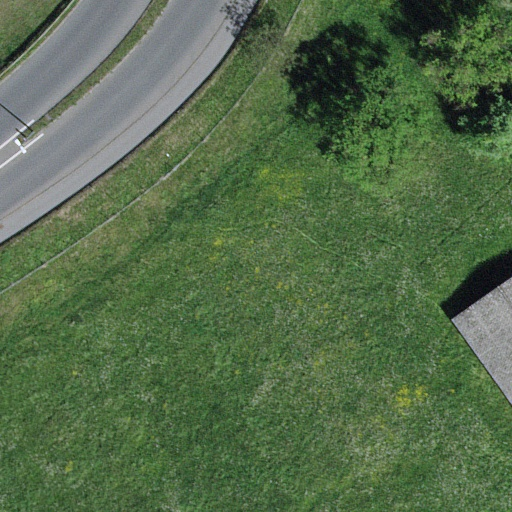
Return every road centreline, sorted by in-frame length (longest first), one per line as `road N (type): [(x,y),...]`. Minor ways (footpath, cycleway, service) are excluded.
road 1 (secondary): [(0,204),(141,99),(222,0)]
road 2 (secondary): [(128,0),(96,49),(0,131)]
